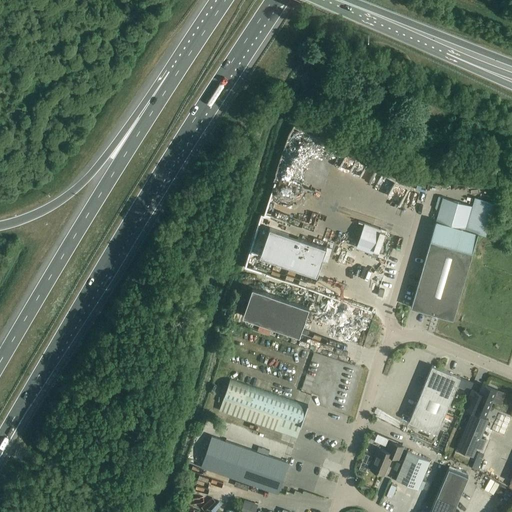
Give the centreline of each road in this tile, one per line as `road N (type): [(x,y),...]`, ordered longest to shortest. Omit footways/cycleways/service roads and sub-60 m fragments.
road 1 (motorway): [(0,442),(272,0)]
road 2 (motorway): [(175,74),(0,362)]
road 3 (motorway): [(175,74),(72,191),(0,225)]
road 4 (unclassified): [(343,486),(379,361),(394,340)]
road 5 (unclassified): [(394,340),(389,313),(424,192)]
road 6 (unclassified): [(511,373),(425,338),(394,340)]
